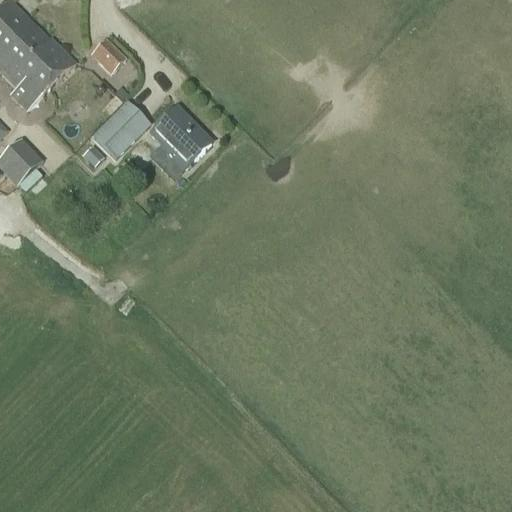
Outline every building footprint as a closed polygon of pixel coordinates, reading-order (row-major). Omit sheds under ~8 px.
[(48,45),(8,5),(0,13),(0,75),(17,93),(11,99),(27,115),(75,69),(50,43),(48,45)] [(111,79),(125,65),(106,46),(95,56),(91,61),(95,63),(111,79)] [(119,91),(114,97),(121,105),(127,99),(119,91)] [(81,99),(70,112),(84,123),(94,110),(81,99)] [(185,173),(211,148),(176,113),(151,138),(185,173)] [(43,167),(21,144),(0,163),(0,175),(16,192),(43,167)]
